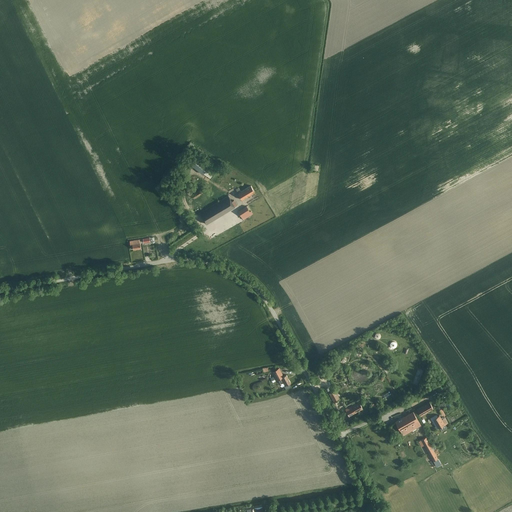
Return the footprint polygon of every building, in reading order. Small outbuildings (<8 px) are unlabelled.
[(194,156),(190,153),(185,159),(189,162),(188,163),(203,174),(203,173),(210,178),(215,173),(208,167),(209,166),(195,155),(194,156)] [(246,188),(245,185),(239,188),(239,187),(236,189),(242,199),(255,192),(251,185),(246,188)] [(194,199),(203,193),(201,189),(192,195),(194,199)] [(231,203),(227,197),(199,214),(205,225),(237,206),(234,201),(231,203)] [(250,211),(246,206),(238,211),(243,220),(253,213),(251,210),(250,211)] [(141,248),(139,239),(129,241),(130,245),(132,245),(133,249),(141,248)] [(284,376),(279,368),(272,371),(277,380),(281,377),(281,379),(279,381),(280,384),(284,382),(286,385),(290,383),(286,374),(284,376)] [(342,399),(337,390),(332,393),(337,402),(342,399)] [(356,412),(363,408),(359,402),(352,406),(353,407),(346,411),(349,415),(356,412)] [(421,415),(433,408),(429,402),(417,409),(421,415)] [(395,422),(403,435),(421,425),(413,411),(395,422)] [(442,419),(439,415),(433,418),(440,431),(449,425),(444,417),(442,419)] [(438,458),(426,437),(420,440),(423,446),(424,445),(433,461),(438,458)]
